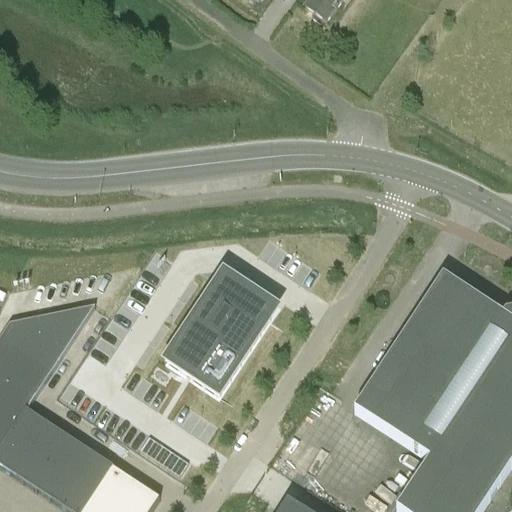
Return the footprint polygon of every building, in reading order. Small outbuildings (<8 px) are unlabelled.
[(312,0),(304,13),(324,27),(342,3),(337,0),(312,0)] [(511,328),(442,282),(353,416),(428,466),(398,511),(483,511),(511,468),(511,328)] [(214,407),(269,325),(216,290),(162,372),(214,407)] [(9,331),(0,345),(0,470),(60,511),(87,511),(113,474),(25,416),(94,312),(9,331)] [(179,481),(188,468),(148,442),(139,455),(179,481)] [(143,511),(159,511),(169,497),(134,476),(120,498),(143,511)]
